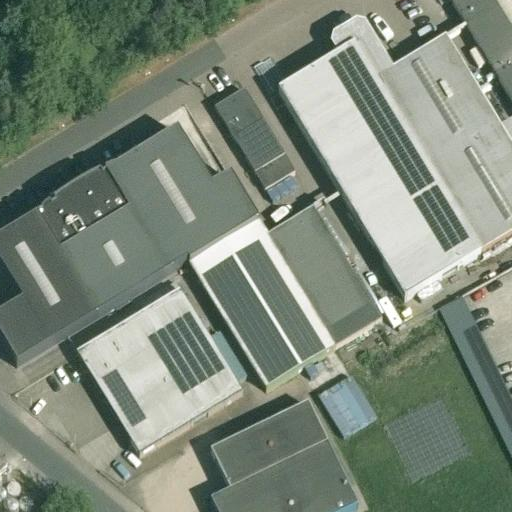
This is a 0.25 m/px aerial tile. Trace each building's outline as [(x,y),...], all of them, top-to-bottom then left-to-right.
[(511,0),(447,0),(495,77),(511,66),(511,0)] [(511,151),(444,40),(392,72),(364,26),(355,24),(332,38),(330,47),(337,58),(277,94),(404,302),(511,236),(511,151)] [(511,66),(495,77),(511,105),(511,66)] [(273,189),(295,175),(244,93),(214,111),(254,177),(262,172),(273,189)] [(511,115),(502,98),(493,103),(505,124),(511,119),(511,115)] [(176,134),(0,241),(0,271),(21,307),(0,319),(0,343),(16,371),(187,266),(265,394),(381,323),(313,211),(263,240),(256,228),(259,226),(230,179),(211,191),(176,134)] [(139,460),(242,397),(179,294),(76,357),(139,460)] [(469,301),(451,310),(476,361),(494,352),(469,301)] [(86,396),(95,391),(83,370),(75,374),(86,396)] [(35,409),(52,418),(57,409),(40,399),(35,409)] [(214,511),(353,511),(358,510),(308,408),(210,455),(229,495),(210,504),(214,511)] [(185,455),(204,447),(200,437),(181,444),(185,455)] [(155,463),(161,474),(176,465),(169,455),(155,463)] [(127,464),(118,471),(132,490),(141,484),(127,464)] [(53,501),(38,511),(59,511),(61,511),(53,501)]
